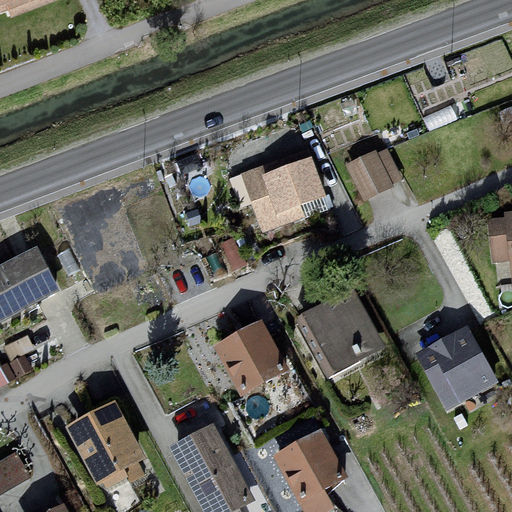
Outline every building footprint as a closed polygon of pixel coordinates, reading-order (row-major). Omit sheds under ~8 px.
[(0,0),(0,22),(58,3),(56,0),(0,0)] [(388,148),(347,168),(363,202),(404,182),(388,148)] [(264,172),(241,181),(261,240),(330,215),(312,165),(269,181),(264,172)] [(504,223),(492,224),(494,260),(511,258),(511,215),(503,216),(504,223)] [(37,255),(0,271),(0,328),(59,301),(37,255)] [(300,326),(330,381),(387,355),(354,299),(300,326)] [(217,350),(243,400),(292,376),(266,325),(217,350)] [(469,329),(418,355),(449,416),(500,390),(469,329)] [(0,386),(13,379),(0,356),(0,386)] [(117,407),(70,434),(103,490),(150,464),(117,407)] [(173,452),(205,511),(242,511),(259,503),(218,428),(173,452)] [(325,432),(277,458),(303,508),(352,483),(325,432)] [(17,454),(0,463),(0,497),(32,480),(17,454)]
